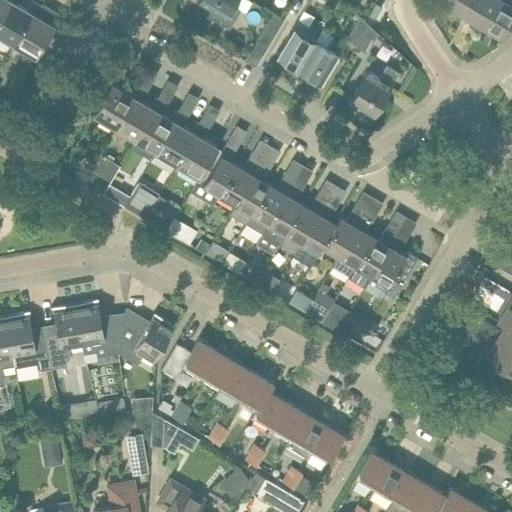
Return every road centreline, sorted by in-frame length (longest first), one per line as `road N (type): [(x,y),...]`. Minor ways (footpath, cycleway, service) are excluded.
road 1 (residential): [(511,472),(135,249),(110,249)]
road 2 (residential): [(366,158),(343,159),(135,35),(112,7)]
road 3 (residential): [(419,319),(498,183),(495,149),(459,95)]
